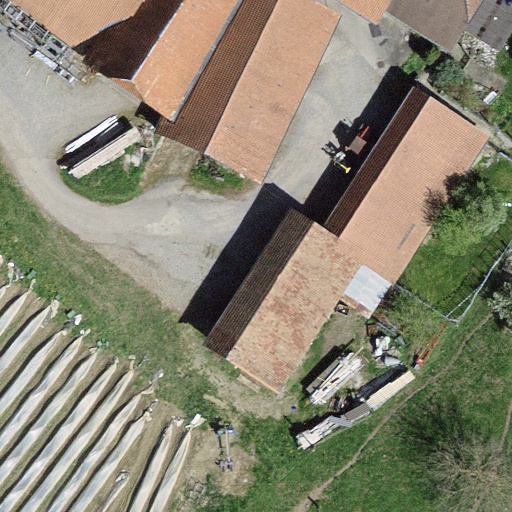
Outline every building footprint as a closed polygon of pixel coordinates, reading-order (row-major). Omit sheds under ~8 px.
[(15,0),(86,54),(136,0),(15,0)] [(136,0),(86,54),(171,112),(229,0),(136,0)] [(297,0),(229,0),(171,112),(160,134),(249,177),(328,15),(297,0)] [(412,0),(450,25),(466,0),(412,0)] [(416,95),(322,241),(308,231),(228,356),(269,382),(350,257),(374,272),(413,211),(431,222),(485,138),(416,95)]
